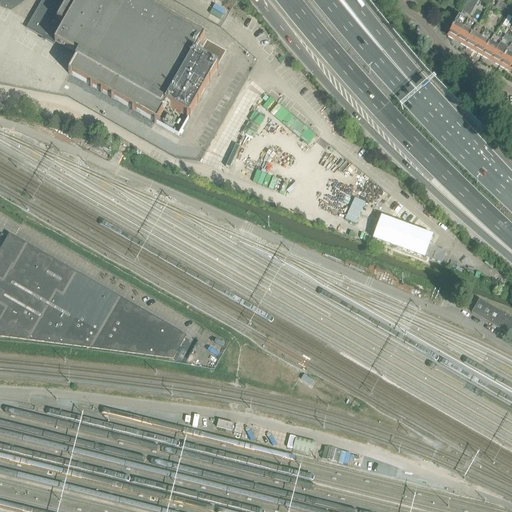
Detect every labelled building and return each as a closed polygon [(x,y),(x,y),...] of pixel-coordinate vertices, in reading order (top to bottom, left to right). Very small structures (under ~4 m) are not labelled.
[(42,0),(27,28),(55,45),(55,44),(58,45),(78,58),(69,74),(71,76),(71,75),(92,87),(91,88),(92,88),(92,87),(102,93),(101,94),(102,94),(102,93),(112,98),(111,99),(111,100),(112,98),(133,111),(133,112),(134,111),(156,123),(165,107),(188,120),(189,118),(190,119),(190,118),(189,118),(197,104),(198,105),(199,104),(197,104),(209,84),(210,84),(210,83),(209,83),(217,70),(218,71),(219,69),(217,69),(218,68),(217,67),(218,66),(217,65),(216,67),(195,55),(200,46),(203,47),(207,39),(139,0),(111,0),(111,1),(108,0),(42,0)] [(499,2),(496,8),(504,12),(507,7),(499,2)] [(466,48),(478,28),(461,19),(450,38),(466,48)] [(495,38),(478,28),(466,48),(484,58),(495,38)] [(511,48),(495,38),(484,58),(501,68),(511,48)] [(511,48),(501,68),(511,73),(511,48)] [(355,198),(345,220),(356,225),(366,203),(355,198)] [(382,216),(374,240),(425,259),(434,235),(382,216)] [(9,236),(0,251),(0,337),(88,348),(172,360),(178,348),(185,336),(9,236)] [(511,336),(511,319),(479,301),(472,314),(511,336)] [(232,432),(233,425),(218,421),(217,428),(232,432)] [(312,455),(315,443),(296,438),(293,450),(312,455)]
